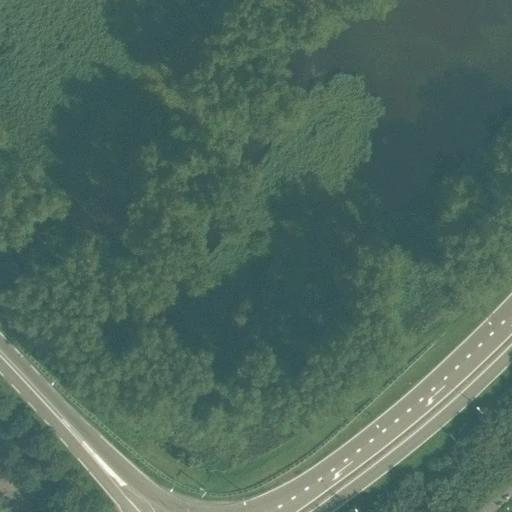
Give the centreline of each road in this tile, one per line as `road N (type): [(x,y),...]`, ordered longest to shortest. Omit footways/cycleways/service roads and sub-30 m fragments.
road 1 (primary): [(511,302),(345,453),(241,511)]
road 2 (primary): [(321,511),(511,352)]
road 3 (primary): [(181,511),(82,441)]
road 4 (primary): [(82,441),(0,353)]
